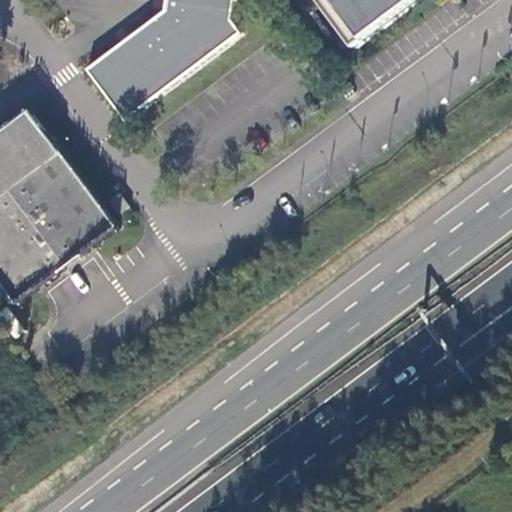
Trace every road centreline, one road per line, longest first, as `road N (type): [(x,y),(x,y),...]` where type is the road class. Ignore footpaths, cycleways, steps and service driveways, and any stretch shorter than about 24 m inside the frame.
road 1 (trunk): [(511,208),(105,511)]
road 2 (trunk): [(208,511),(484,305)]
